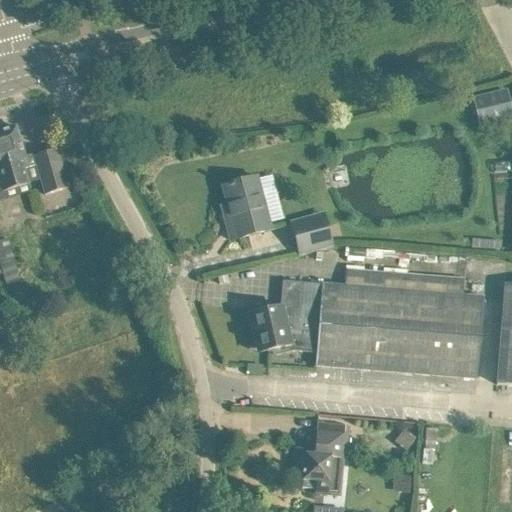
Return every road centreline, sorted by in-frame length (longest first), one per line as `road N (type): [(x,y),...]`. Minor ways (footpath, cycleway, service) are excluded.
road 1 (unclassified): [(208,511),(209,426),(194,350),(173,293),(48,74)]
road 2 (secondary): [(193,27),(164,26),(18,61)]
road 3 (secondary): [(48,74),(168,42),(193,27)]
